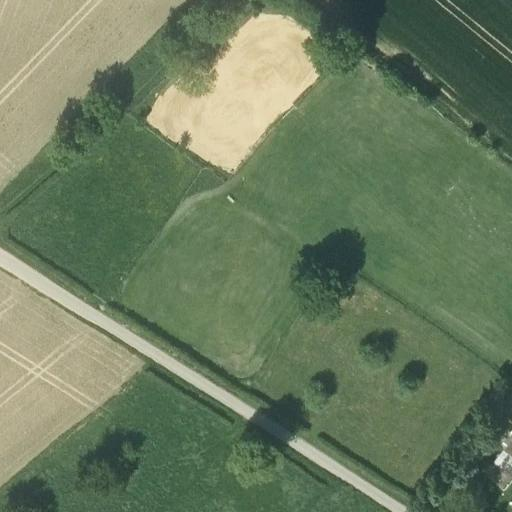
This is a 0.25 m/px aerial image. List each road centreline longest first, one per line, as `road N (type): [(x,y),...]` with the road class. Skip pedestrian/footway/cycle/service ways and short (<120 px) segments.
road 1 (track): [(396,511),(0,260)]
road 2 (track): [(232,0),(0,212)]
